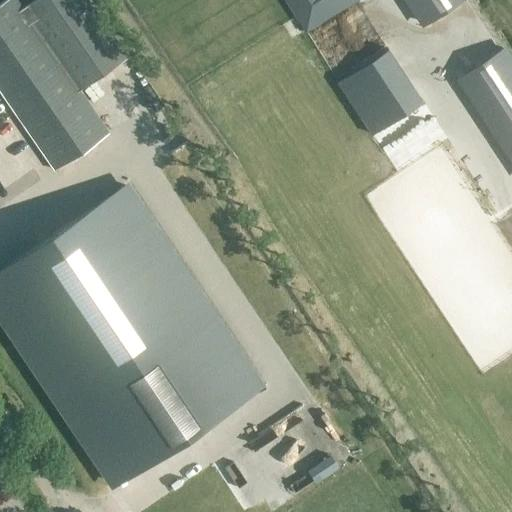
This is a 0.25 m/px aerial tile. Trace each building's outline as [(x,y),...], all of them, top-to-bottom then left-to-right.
[(0,90),(55,170),(108,133),(79,90),(127,57),(87,0),(35,0),(23,9),(16,0),(4,0),(0,3),(0,90)] [(285,0),(306,32),(356,0),(285,0)] [(410,0),(422,17),(447,0),(410,0)] [(374,10),(370,10),(366,10),(362,11),(358,12),(354,14),(351,17),(349,20),(346,23),(345,27),(344,30),(343,34),(344,38),(345,42),(346,46),(348,49),(351,52),(354,55),(357,57),(361,58),(365,59),(369,59),(373,59),(377,58),(380,56),(384,54),(387,51),(389,48),(391,45),(392,41),(393,37),(393,33),(393,29),(391,25),(389,22),(387,19),(384,16),(381,13),(377,12),(374,10)] [(511,61),(503,48),(459,77),(511,156),(511,61)] [(159,78),(147,86),(156,99),(168,91),(159,78)] [(0,302),(125,482),(273,380),(136,183),(0,276),(0,302)]
